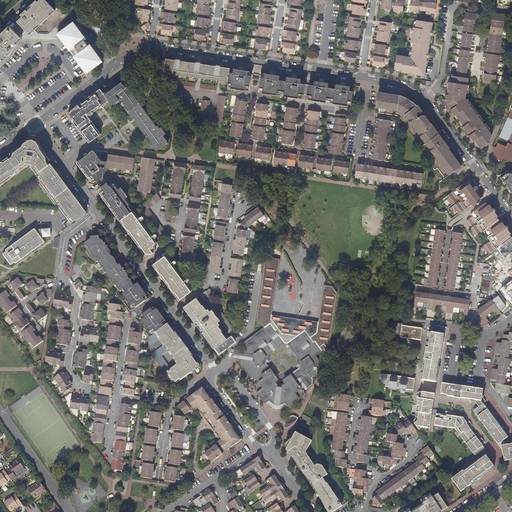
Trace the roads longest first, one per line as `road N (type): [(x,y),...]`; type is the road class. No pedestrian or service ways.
road 1 (residential): [(511,218),(421,98)]
road 2 (residential): [(235,205),(223,274),(169,309)]
